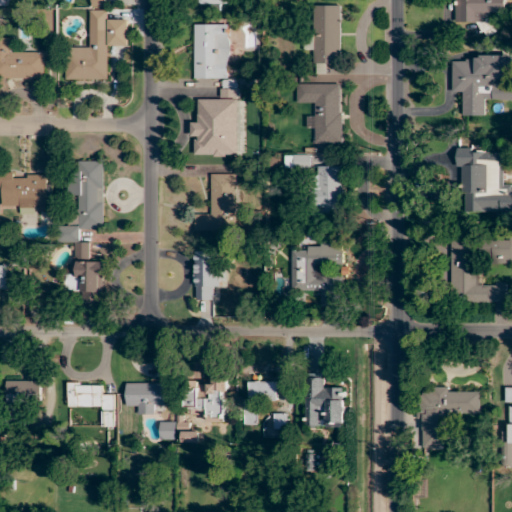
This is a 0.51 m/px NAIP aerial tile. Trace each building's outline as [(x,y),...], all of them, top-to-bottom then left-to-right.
[(195,0),(196,2),(207,2),(207,12),(222,12),(222,3),(229,3),(228,0),(195,0)] [(454,0),(455,23),(488,23),(487,0),(454,0)] [(341,5),(313,5),(313,63),(341,63),(341,5)] [(108,80),(108,46),(129,47),(129,21),(108,20),(108,10),(89,10),(89,48),(66,48),(65,80),(108,80)] [(231,25),(195,24),(194,79),(223,79),(223,100),(201,99),(201,121),(193,121),(192,157),(238,157),(238,81),(230,81),(231,25)] [(11,38),(0,38),(0,78),(45,79),(46,49),(11,49),(11,38)] [(464,116),(487,116),(487,99),(511,99),(511,55),(453,57),(453,95),(463,95),(464,116)] [(343,145),(343,84),(297,84),(297,104),(313,104),(313,145),(343,145)] [(462,214),(511,214),(511,187),(505,188),(505,151),(462,151),(462,214)] [(311,156),(290,156),(290,170),(311,170),(311,156)] [(104,161),(77,161),(77,171),(68,171),(68,197),(78,197),(78,226),(62,226),(62,242),(79,242),(79,229),(104,229),(104,161)] [(342,167),(312,167),(312,213),(342,213),(342,167)] [(0,207),(49,208),(49,174),(0,173),(0,207)] [(212,189),(212,214),(196,214),(196,231),(237,231),(237,189),(212,189)] [(511,238),(452,239),(453,304),(509,303),(509,283),(479,284),(479,258),(493,258),(493,264),(511,263),(511,238)] [(292,248),(292,292),(321,292),(321,307),(342,306),(342,275),(323,275),(323,266),(344,266),(344,248),(292,248)] [(196,301),(220,301),(220,251),(196,251),(196,301)] [(67,292),(84,293),(83,318),(101,319),(104,262),(78,261),(77,273),(68,273),(67,292)] [(210,411),(210,422),(229,422),(229,376),(211,376),(211,383),(187,383),(187,411),(210,411)] [(325,388),(325,378),(307,378),(306,427),(319,427),(319,418),(327,418),(327,427),(345,427),(345,388),(325,388)] [(7,381),(7,401),(41,401),(41,381),(7,381)] [(246,425),(259,425),(259,401),(281,401),(281,382),(246,381),(246,425)] [(115,395),(103,395),(103,384),(68,383),(68,407),(102,408),(102,427),(114,427),(115,395)] [(155,414),(155,404),(165,404),(165,384),(127,384),(127,404),(136,404),(136,414),(155,414)] [(481,391),(419,389),(418,419),(423,420),(423,448),(443,449),(444,415),(480,416),(481,391)] [(176,440),(176,422),(160,422),(160,440),(176,440)] [(185,439),(196,441),(197,435),(186,433),(185,439)]
